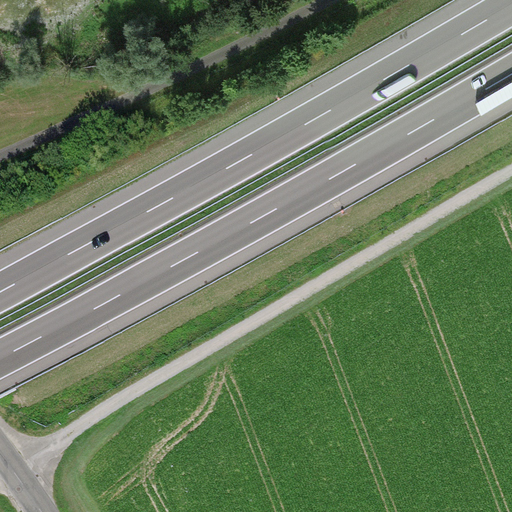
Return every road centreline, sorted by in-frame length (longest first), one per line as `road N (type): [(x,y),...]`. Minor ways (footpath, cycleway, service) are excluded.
road 1 (motorway): [(511,6),(0,291)]
road 2 (motorway): [(0,358),(511,75)]
road 3 (track): [(511,168),(13,465)]
road 4 (track): [(331,0),(0,156)]
